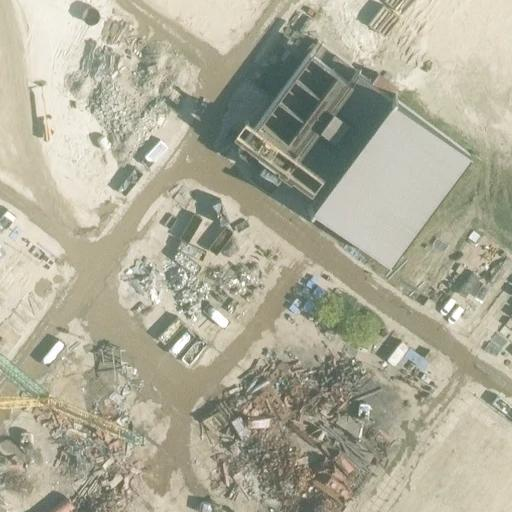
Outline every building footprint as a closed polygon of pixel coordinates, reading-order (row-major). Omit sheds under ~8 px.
[(26,0),(14,0),(0,22),(0,160),(33,182),(140,17),(113,0),(49,0),(43,10),(26,0)] [(162,0),(203,25),(218,0),(162,0)] [(511,3),(491,5),(457,53),(461,101),(495,125),(511,123),(511,3)] [(470,154),(393,97),(391,95),(390,96),(374,84),(375,83),(356,70),(317,41),(237,149),(259,165),(258,165),(276,179),(284,169),(296,178),(297,176),(313,188),(312,190),(318,194),(312,202),(311,203),(389,262),(470,154)] [(64,325),(0,423),(0,511),(31,511),(38,506),(46,511),(68,511),(211,291),(157,257),(157,244),(136,231),(72,330),(64,325)]
